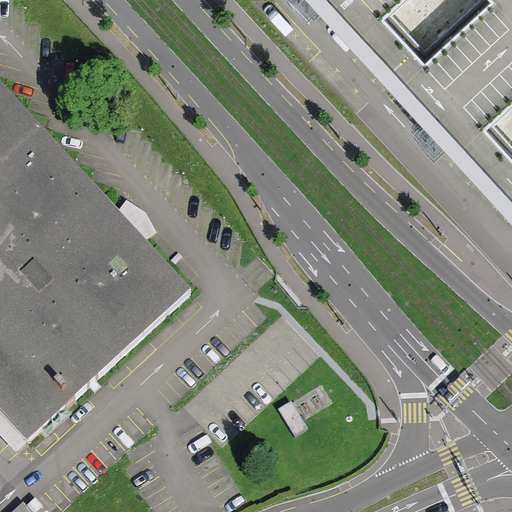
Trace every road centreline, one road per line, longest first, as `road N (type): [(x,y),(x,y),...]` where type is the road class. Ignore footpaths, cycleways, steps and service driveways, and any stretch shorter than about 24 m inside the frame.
road 1 (primary): [(511,321),(392,212),(194,0)]
road 2 (primary): [(112,0),(249,151),(398,340)]
road 3 (primary): [(398,340),(416,395),(403,475)]
road 4 (primary): [(398,340),(495,432)]
